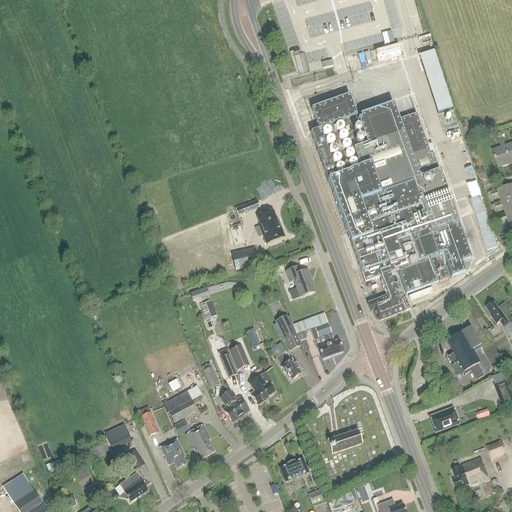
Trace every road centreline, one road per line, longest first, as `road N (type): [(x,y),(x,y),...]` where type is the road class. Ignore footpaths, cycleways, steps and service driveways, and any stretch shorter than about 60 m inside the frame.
road 1 (secondary): [(372,357),(276,92)]
road 2 (tertiary): [(158,511),(372,357)]
road 3 (tertiary): [(372,357),(511,257)]
road 4 (secondary): [(432,511),(372,357)]
